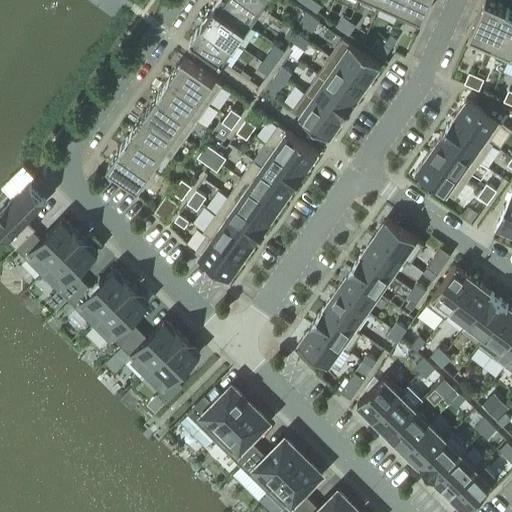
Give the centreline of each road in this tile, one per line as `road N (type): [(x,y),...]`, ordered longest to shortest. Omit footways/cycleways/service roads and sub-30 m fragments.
road 1 (residential): [(408,511),(230,338)]
road 2 (residential): [(230,338),(64,169)]
road 3 (residential): [(360,169),(230,338)]
road 4 (residential): [(175,0),(64,169)]
road 5 (residential): [(455,0),(422,76),(360,169)]
road 6 (residential): [(360,169),(511,274)]
